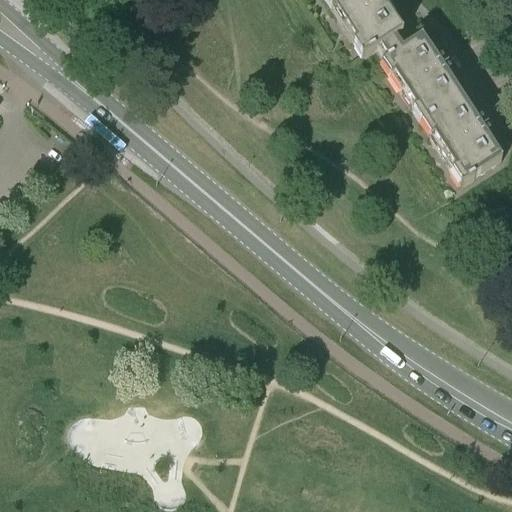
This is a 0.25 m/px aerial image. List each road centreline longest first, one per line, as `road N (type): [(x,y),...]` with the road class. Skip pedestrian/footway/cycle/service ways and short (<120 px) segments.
road 1 (primary): [(353,323),(32,50)]
road 2 (primary): [(353,323),(394,365),(511,439)]
road 3 (primary): [(511,412),(353,323)]
